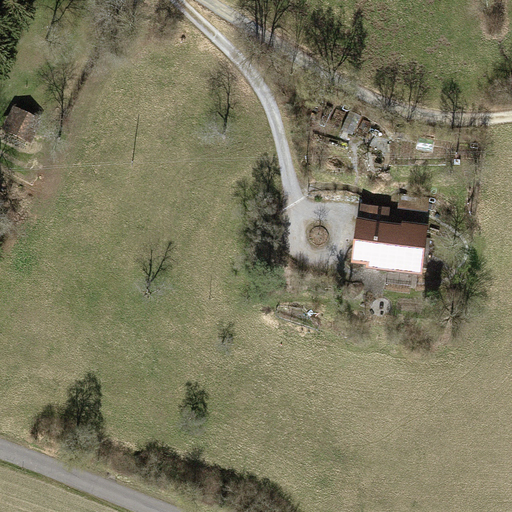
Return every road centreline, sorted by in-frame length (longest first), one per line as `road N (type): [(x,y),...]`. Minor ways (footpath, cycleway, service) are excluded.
road 1 (track): [(206,0),(377,99),(487,121),(511,117)]
road 2 (residential): [(171,511),(0,456)]
